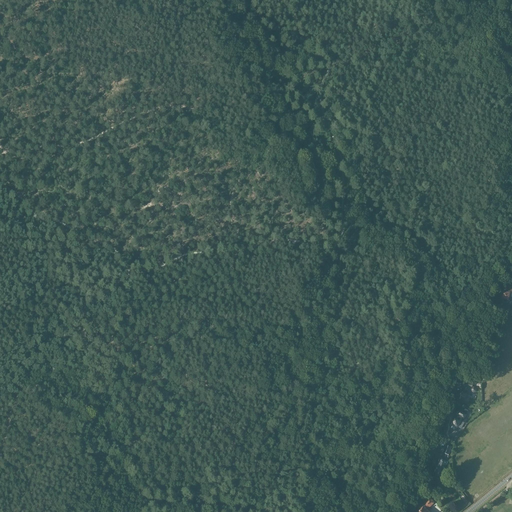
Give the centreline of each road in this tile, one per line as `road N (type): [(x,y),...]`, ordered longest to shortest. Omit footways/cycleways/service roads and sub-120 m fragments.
road 1 (unknown): [(61,511),(192,438),(270,426),(345,372),(342,307),(358,234),(395,203),(389,156),(354,26),(291,14),(276,0)]
road 2 (residential): [(406,511),(441,429),(465,330),(511,254)]
